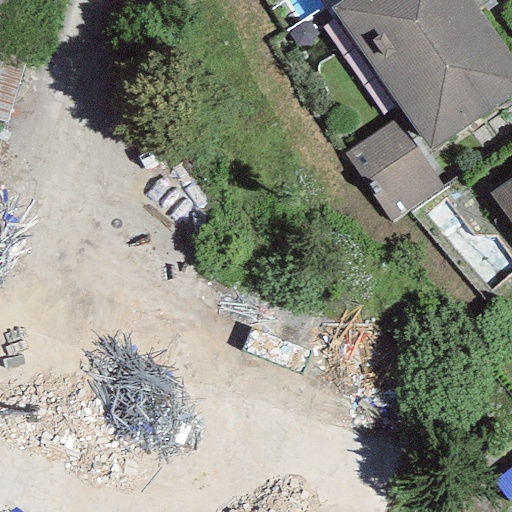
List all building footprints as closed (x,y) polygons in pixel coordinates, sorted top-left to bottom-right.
[(0,0),(0,60),(19,0),(0,0)] [(470,0),(341,0),(329,9),(429,150),(511,94),(511,59),(477,9),(470,0)] [(470,0),(477,9),(489,0),(470,0)] [(439,188),(393,120),(344,154),(390,222),(439,188)] [(511,177),(488,193),(511,227),(511,177)]
